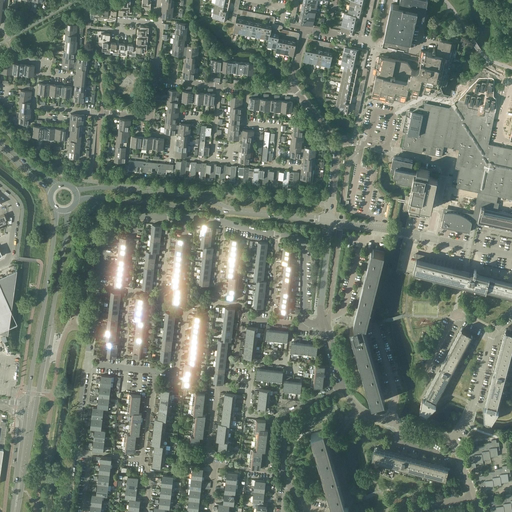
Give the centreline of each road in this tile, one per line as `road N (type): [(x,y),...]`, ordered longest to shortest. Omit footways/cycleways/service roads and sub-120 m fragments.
road 1 (tertiary): [(56,208),(26,407)]
road 2 (tertiary): [(36,408),(66,210)]
road 3 (tertiary): [(258,213),(191,195),(75,190)]
road 4 (tertiary): [(76,200),(258,213)]
road 5 (residential): [(387,149),(444,165),(428,238)]
road 6 (residential): [(98,287),(112,226),(134,216),(171,217)]
